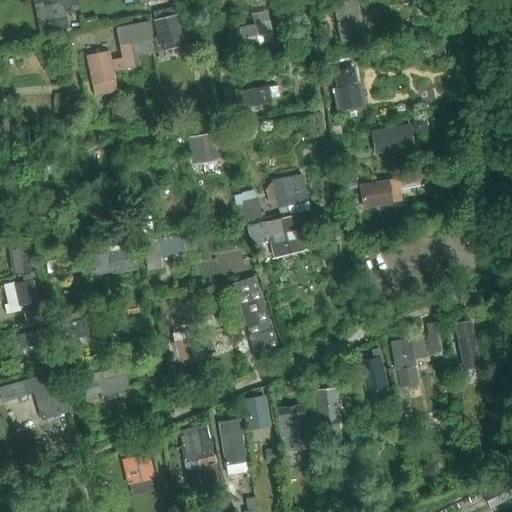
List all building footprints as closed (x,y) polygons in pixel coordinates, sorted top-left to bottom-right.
[(74,0),(34,0),(41,33),(66,28),(62,5),(75,2),(74,0)] [(356,0),(354,0),(333,4),(340,42),(363,36),(356,0)] [(155,20),(153,21),(161,53),(186,46),(177,15),(155,20)] [(269,20),(225,31),(229,52),(274,42),(269,20)] [(108,52),(86,56),(94,97),(96,97),(117,92),(113,71),(139,66),(137,56),(153,53),(151,40),(152,39),(149,22),(117,28),(116,28),(123,58),(110,61),(108,52)] [(336,88),(333,89),(337,112),(364,106),(360,84),(357,85),(354,67),(333,71),(336,88)] [(229,81),(221,82),(224,98),(232,96),(229,81)] [(273,103),(270,87),(242,92),(245,108),(273,103)] [(459,113),(445,116),(448,127),(461,124),(459,113)] [(10,118),(0,120),(0,135),(14,132),(10,118)] [(425,119),(412,121),(414,134),(428,131),(425,119)] [(341,135),(339,122),(331,123),(333,136),(341,135)] [(410,125),(371,131),(374,154),(413,148),(410,125)] [(217,133),(190,137),(194,162),(221,158),(217,133)] [(75,152),(40,158),(43,175),(78,170),(75,152)] [(360,185),(359,185),(363,209),(392,204),(392,202),(401,201),(398,186),(419,183),(418,175),(390,180),(360,185)] [(273,182),(272,182),(278,208),(308,202),(303,176),(273,182)] [(258,199),(242,202),(246,222),(262,219),(258,199)] [(297,216),(247,228),(251,245),(269,240),(272,256),(305,247),(297,216)] [(49,217),(37,219),(39,231),(51,229),(49,217)] [(182,235),(142,241),(147,270),(162,268),(161,258),(184,254),(182,235)] [(110,253),(109,253),(111,273),(113,273),(136,269),(133,249),(110,253)] [(19,250),(8,252),(13,275),(23,273),(19,250)] [(13,282),(3,285),(10,314),(20,311),(19,306),(21,306),(37,302),(31,274),(22,276),(23,283),(14,285),(13,282)] [(255,276),(231,284),(256,360),(258,359),(280,352),(255,276)] [(41,308),(24,312),(26,322),(43,318),(41,308)] [(88,319),(62,325),(65,340),(91,334),(88,319)] [(471,322),(456,325),(464,369),(479,367),(471,322)] [(438,324),(426,326),(432,354),(433,353),(434,359),(443,357),(441,352),(443,351),(438,324)] [(31,333),(17,336),(20,349),(33,346),(32,341),(48,337),(46,329),(31,333)] [(422,337),(390,342),(395,370),(396,369),(399,387),(418,384),(414,358),(425,356),(422,337)] [(187,340),(162,346),(167,366),(192,359),(187,340)] [(373,359),(358,364),(366,395),(389,389),(380,357),(381,357),(379,348),(371,350),(373,359)] [(121,366),(80,378),(85,396),(100,391),(102,397),(128,389),(121,366)] [(32,378),(0,387),(0,394),(2,402),(34,393),(42,420),(70,412),(65,393),(63,393),(58,376),(33,383),(32,378)] [(335,389),(317,391),(321,441),(340,440),(335,389)] [(461,391),(451,392),(454,405),(463,403),(461,391)] [(266,395),(241,399),(246,431),(271,427),(266,395)] [(408,398),(398,400),(401,414),(411,412),(408,398)] [(302,405),(277,409),(282,449),(291,448),(292,451),(308,449),(302,405)] [(220,422),(219,423),(225,465),(246,462),(239,419),(220,422)] [(181,431),(179,431),(186,462),(201,459),(207,485),(219,482),(206,425),(181,431)] [(374,426),(365,428),(368,446),(377,444),(374,426)] [(358,436),(350,436),(350,446),(359,445),(358,436)] [(275,449),(265,450),(267,465),(277,464),(275,449)] [(149,454),(122,460),(127,484),(154,479),(149,454)] [(511,496),(511,485),(509,479),(482,492),(489,507),(511,496)] [(248,511),(244,511),(256,511),(255,498),(246,499),(248,511)] [(477,511),(481,510),(476,499),(449,511),(477,511)]
